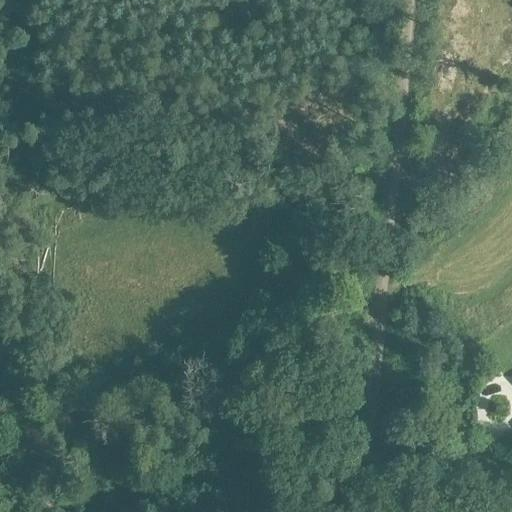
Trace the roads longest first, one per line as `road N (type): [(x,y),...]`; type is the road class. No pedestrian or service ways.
road 1 (track): [(511,493),(368,443),(403,0)]
road 2 (track): [(368,443),(239,466),(122,511)]
